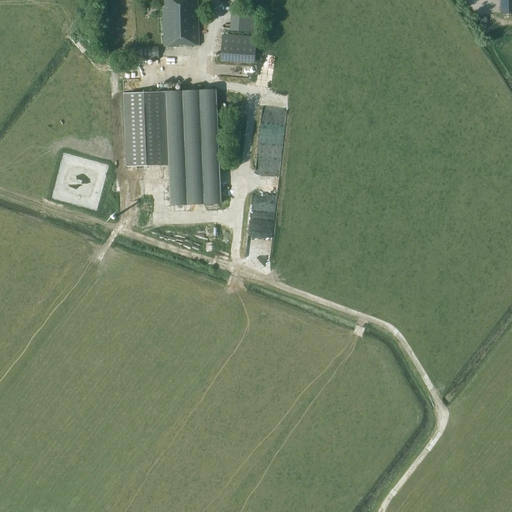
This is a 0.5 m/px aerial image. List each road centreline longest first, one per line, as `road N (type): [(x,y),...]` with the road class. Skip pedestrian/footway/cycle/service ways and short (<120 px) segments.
road 1 (track): [(380,511),(436,436),(441,406),(392,329),(237,264),(250,90),(203,76),(149,78)]
road 2 (track): [(117,228),(237,264)]
